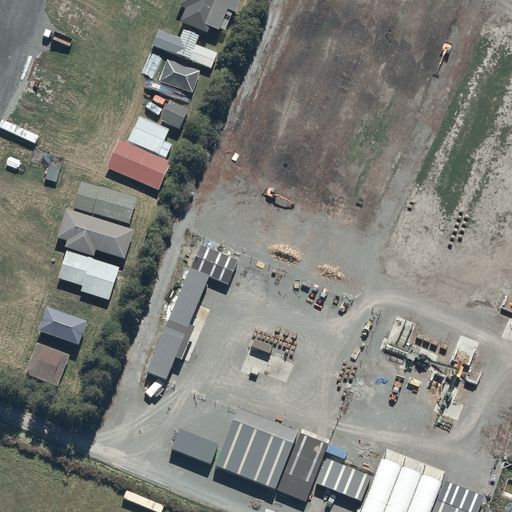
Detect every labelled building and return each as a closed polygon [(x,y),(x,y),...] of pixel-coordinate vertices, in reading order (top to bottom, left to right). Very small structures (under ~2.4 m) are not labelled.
[(8,0),(0,0),(0,35),(14,2),(8,0)] [(69,0),(92,10),(96,0),(69,0)] [(181,0),(189,4),(188,5),(219,22),(221,19),(229,23),(235,11),(238,12),(243,2),(238,0),(181,0)] [(58,4),(47,30),(88,47),(99,22),(95,20),(96,16),(84,11),(82,15),(58,4)] [(227,31),(187,10),(186,10),(175,30),(216,52),(227,31)] [(31,55),(27,64),(68,80),(79,53),(44,39),(42,44),(33,40),(28,53),(31,55)] [(216,56),(184,41),(174,62),(206,77),(216,56)] [(166,64),(159,85),(193,97),(200,76),(166,64)] [(20,69),(11,94),(54,110),(64,81),(46,74),(45,77),(20,69)] [(194,101),(147,85),(142,99),(146,101),(142,115),(164,123),(165,121),(185,128),(194,101)] [(24,111),(26,111),(63,126),(66,118),(27,103),(24,111)] [(5,104),(0,115),(0,131),(52,154),(63,129),(5,104)] [(113,115),(86,105),(65,158),(90,168),(99,146),(101,147),(113,115)] [(163,127),(162,127),(128,113),(117,139),(164,158),(166,153),(170,155),(173,150),(177,151),(183,136),(170,131),(172,126),(164,123),(163,127)] [(34,153),(5,140),(4,139),(0,147),(0,183),(16,191),(34,153)] [(118,144),(107,172),(159,194),(171,166),(118,144)] [(60,172),(46,169),(44,176),(47,176),(46,182),(58,185),(60,172)] [(83,176),(77,171),(67,183),(73,188),(83,176)] [(81,186),(74,212),(129,228),(137,203),(81,186)] [(71,213),(61,244),(92,255),(93,252),(127,263),(132,248),(123,245),(127,232),(71,213)] [(61,247),(51,275),(98,291),(108,264),(61,247)] [(45,282),(37,306),(89,326),(100,297),(69,286),(67,290),(45,282)] [(81,329),(43,315),(33,341),(72,355),(81,329)] [(0,338),(0,367),(25,376),(34,351),(0,338)] [(70,359),(38,347),(26,378),(58,390),(70,359)] [(183,382),(176,377),(166,391),(173,395),(183,382)] [(219,423),(210,420),(207,432),(215,435),(219,423)] [(311,487),(284,476),(277,494),(306,506),(314,488),(311,487)] [(478,511),(480,507),(450,496),(444,511),(478,511)]
